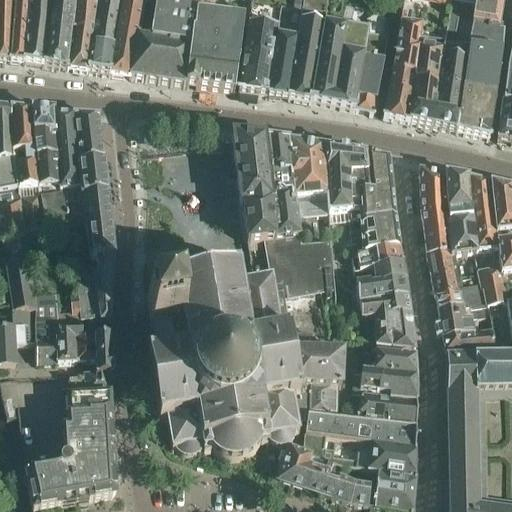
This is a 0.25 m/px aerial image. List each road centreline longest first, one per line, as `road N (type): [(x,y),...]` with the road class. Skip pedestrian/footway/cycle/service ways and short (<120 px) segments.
road 1 (residential): [(511,171),(374,139),(118,105)]
road 2 (unclassified): [(118,105),(129,220),(122,371)]
road 3 (unclassified): [(122,371),(135,511)]
